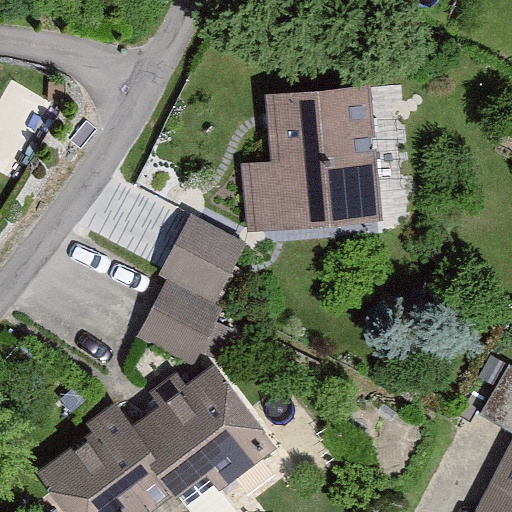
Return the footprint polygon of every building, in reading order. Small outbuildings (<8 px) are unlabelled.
[(387,102),(279,109),(283,178),(249,180),(253,248),(396,239),(387,102)] [(257,256),(197,227),(168,286),(177,290),(228,315),(257,256)] [(228,315),(177,290),(147,352),(206,380),(235,319),(228,315)] [(511,367),(491,356),(480,377),(496,386),(480,415),(511,432),(511,367)] [(199,399),(185,381),(155,403),(166,418),(139,437),(186,502),(191,507),(225,481),(236,496),(284,461),(225,381),(199,399)] [(172,511),(186,502),(139,437),(125,418),(99,437),(105,445),(49,485),(68,511),(172,511)] [(511,511),(511,443),(474,511),(511,511)]
